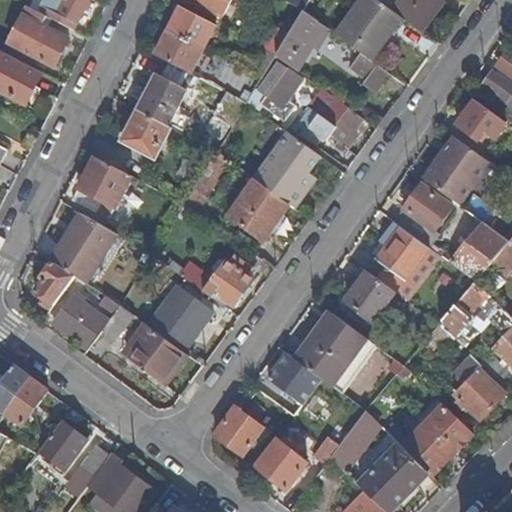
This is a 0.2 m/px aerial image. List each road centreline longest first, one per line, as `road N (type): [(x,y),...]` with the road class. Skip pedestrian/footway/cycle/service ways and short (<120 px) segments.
road 1 (residential): [(168,450),(503,0)]
road 2 (residential): [(136,0),(0,261)]
road 3 (residential): [(0,323),(168,450)]
